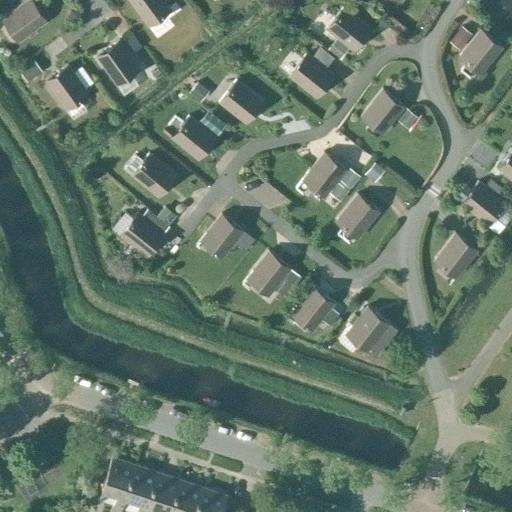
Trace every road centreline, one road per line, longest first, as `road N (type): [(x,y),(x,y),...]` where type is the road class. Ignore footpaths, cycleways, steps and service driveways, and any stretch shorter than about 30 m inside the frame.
road 1 (unclassified): [(423,510),(52,389)]
road 2 (unclassified): [(400,236),(452,159),(454,135),(431,84),(426,47)]
road 3 (residential): [(454,416),(434,383),(400,236)]
